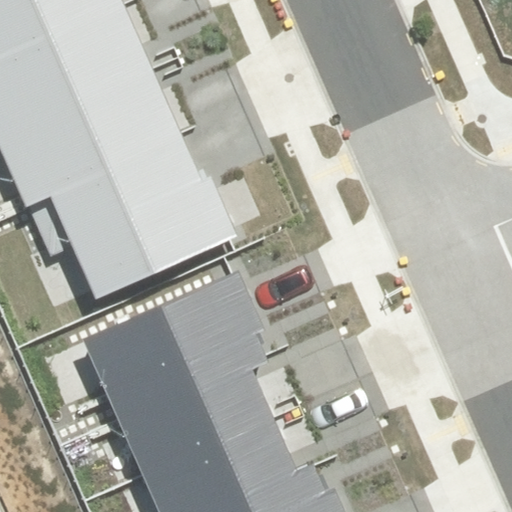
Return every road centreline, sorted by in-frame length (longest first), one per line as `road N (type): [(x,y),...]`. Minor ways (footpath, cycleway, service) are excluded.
road 1 (residential): [(345,0),(456,241)]
road 2 (residential): [(456,241),(511,373)]
